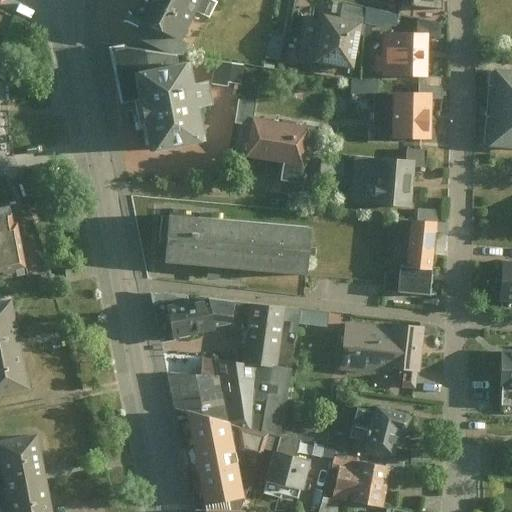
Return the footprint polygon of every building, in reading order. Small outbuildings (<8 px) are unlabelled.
[(139,0),(134,11),(185,37),(203,0),(139,0)] [(318,57),(360,64),(367,17),(325,10),(318,57)] [(431,78),(432,36),(385,34),(384,77),(431,78)] [(152,149),(179,143),(206,138),(200,108),(222,104),(216,76),(194,80),(188,53),(135,64),(145,113),(152,149)] [(511,72),(497,72),(492,142),(511,143),(511,72)] [(432,136),(434,93),(381,90),(379,134),(432,136)] [(314,121),(252,111),(244,158),(306,168),(314,121)] [(349,201),(416,205),(419,165),(428,166),(429,149),(405,148),(404,158),(352,154),(349,201)] [(13,203),(0,205),(0,275),(26,270),(13,203)] [(436,291),(439,218),(389,215),(388,244),(400,244),(399,258),(386,257),(385,289),(436,291)] [(307,232),(169,220),(166,262),(304,273),(307,232)] [(511,298),(511,261),(505,261),(503,298),(511,298)] [(208,299),(148,292),(154,319),(159,340),(214,332),(212,322),(231,322),(233,302),(208,299)] [(10,297),(0,299),(0,396),(30,390),(10,297)] [(241,364),(277,368),(284,322),(285,309),(233,302),(231,322),(246,324),(245,338),(241,364)] [(300,311),(285,309),(284,322),(290,323),(288,332),(296,334),(300,311)] [(346,320),(342,361),(420,369),(424,328),(346,320)] [(502,382),(511,381),(511,349),(502,349),(502,382)] [(277,368),(241,364),(201,360),(200,376),(220,379),(227,425),(237,428),(240,450),(263,456),(270,438),(278,438),(290,369),(277,368)] [(200,376),(168,373),(175,409),(185,412),(227,425),(220,379),(200,376)] [(367,433),(363,457),(397,463),(396,471),(406,473),(408,459),(389,456),(394,428),(405,430),(408,410),(372,405),(372,409),(356,407),(352,431),(367,433)] [(227,425),(185,412),(203,507),(243,500),(227,425)] [(52,511),(37,433),(0,440),(0,462),(5,488),(9,511),(52,511)] [(362,446),(339,442),(335,463),(342,464),(336,497),(389,508),(396,471),(397,463),(363,457),(360,456),(362,446)] [(275,451),(268,482),(308,491),(315,460),(275,451)]
